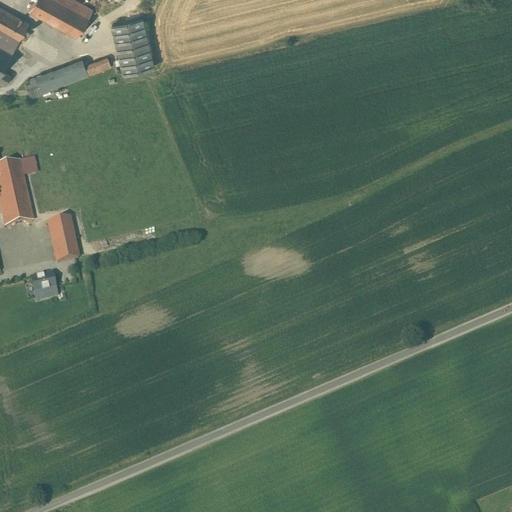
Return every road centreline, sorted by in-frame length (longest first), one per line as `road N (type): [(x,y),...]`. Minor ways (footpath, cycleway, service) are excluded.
road 1 (unclassified): [(35,511),(511,307)]
road 2 (track): [(511,123),(336,205),(212,230)]
road 3 (track): [(78,262),(212,230)]
